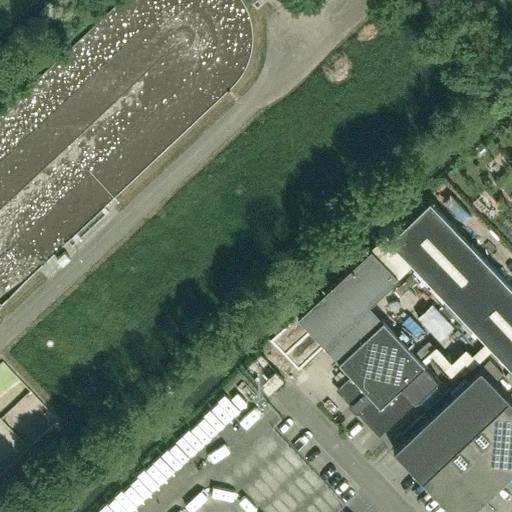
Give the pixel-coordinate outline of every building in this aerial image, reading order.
[(388,238),(511,369),(511,286),(429,199),(388,238)] [(371,248),(298,317),(325,347),(370,306),(399,278),(371,248)] [(64,252),(57,259),(63,265),(70,258),(64,252)] [(370,306),(325,347),(352,375),(337,388),(379,433),(415,400),(436,379),(437,380),(439,379),(370,306)] [(401,324),(411,338),(420,332),(410,317),(401,324)] [(480,424),(487,417),(511,443),(511,401),(480,367),(452,393),(480,424)] [(276,371),(261,385),(269,393),(284,380),(276,371)] [(452,393),(393,448),(422,479),(444,458),(465,438),(480,424),(452,393)] [(480,424),(465,438),(504,479),(511,472),(511,443),(487,417),(480,424)] [(465,438),(444,458),(482,500),(504,479),(465,438)] [(444,458),(422,479),(453,511),(469,511),(482,500),(444,458)] [(294,476),(310,487),(316,479),(299,468),(294,476)]
